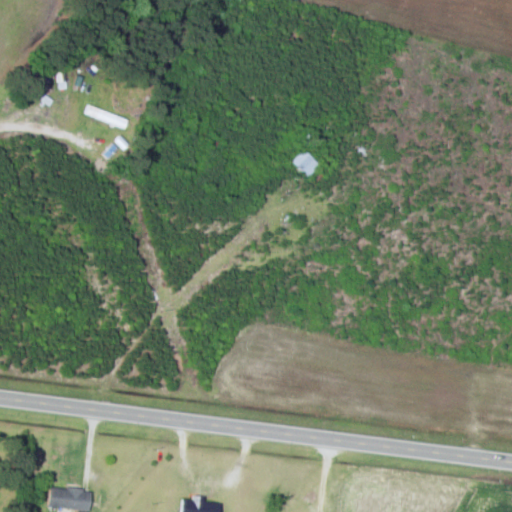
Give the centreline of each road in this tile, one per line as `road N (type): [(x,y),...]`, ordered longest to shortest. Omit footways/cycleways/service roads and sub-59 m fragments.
road 1 (secondary): [(511,451),(205,422)]
road 2 (secondary): [(205,422),(0,396)]
